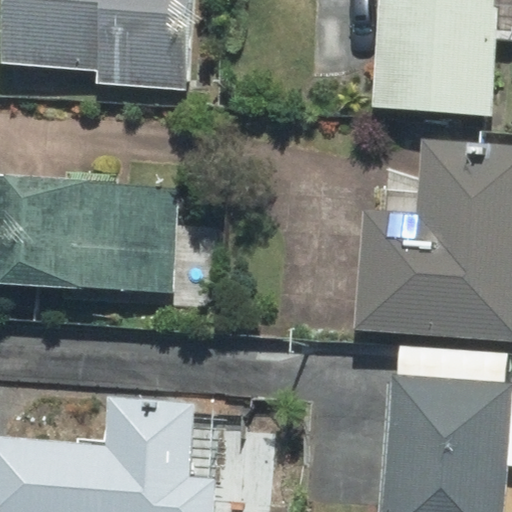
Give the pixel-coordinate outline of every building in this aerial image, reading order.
[(97,79),(96,93),(190,99),(197,0),(8,0),(3,73),(97,79)] [(511,50),(511,0),(391,0),(385,120),(496,126),(500,50),(511,50)] [(511,351),(511,159),(422,155),(418,235),(368,232),(362,343),(511,351)] [(183,193),(0,188),(0,299),(180,305),(183,193)] [(506,358),(400,354),(398,388),(389,387),(383,511),(511,511),(511,400),(504,400),(506,358)] [(0,449),(0,511),(215,511),(222,425),(195,423),(195,415),(112,408),(109,448),(78,445),(77,456),(0,449)]
